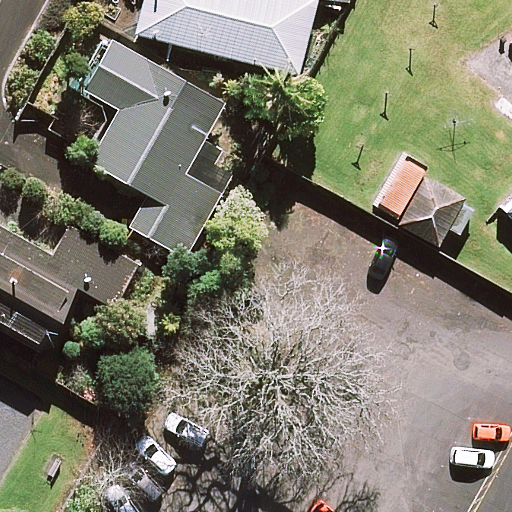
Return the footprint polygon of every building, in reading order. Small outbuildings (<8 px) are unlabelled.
[(314,0),(142,0),(135,34),(296,74),(314,0)] [(232,105),(108,41),(84,89),(115,105),(85,162),(145,193),(128,226),(177,251),(224,159),(196,145),(203,132),(215,138),(232,105)] [(426,166),(403,153),(373,205),(395,219),(426,166)] [(456,194),(424,178),(400,228),(431,243),(456,194)] [(53,257),(0,229),(0,322),(43,345),(74,286),(113,306),(135,263),(67,228),(53,257)]
